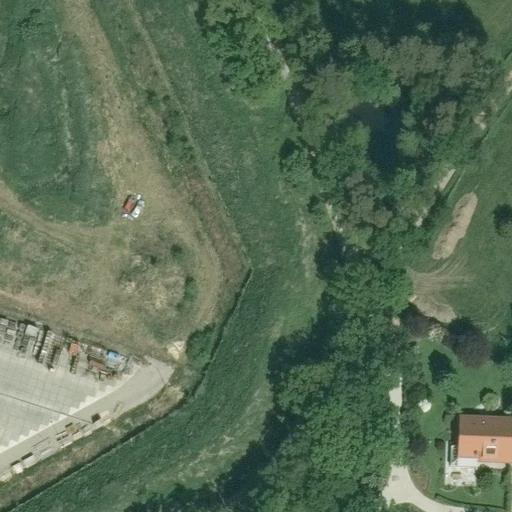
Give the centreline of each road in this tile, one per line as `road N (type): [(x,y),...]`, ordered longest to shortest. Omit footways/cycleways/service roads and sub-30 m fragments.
road 1 (track): [(226,511),(278,473),(318,421),(371,303),(440,185),(511,86)]
road 2 (track): [(371,303),(239,0)]
